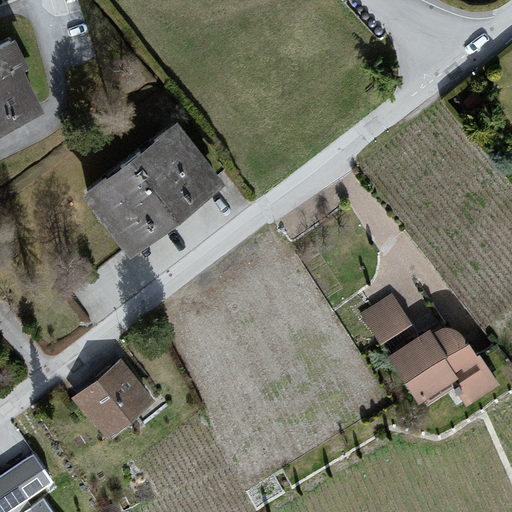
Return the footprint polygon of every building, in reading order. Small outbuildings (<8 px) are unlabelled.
[(40,31),(0,49),(0,124),(71,93),(40,31)] [(178,123),(83,193),(130,256),(225,186),(178,123)] [(391,293),(360,313),(380,344),(411,324),(391,293)] [(430,329),(388,358),(418,405),(424,402),(427,406),(454,389),(465,406),(500,385),(479,355),(477,357),(469,345),(461,334),(452,329),(443,329),(434,334),(430,329)] [(160,390),(121,352),(71,403),(110,441),(160,390)] [(73,511),(21,449),(0,466),(0,511),(4,511),(14,505),(19,511),(73,511)]
